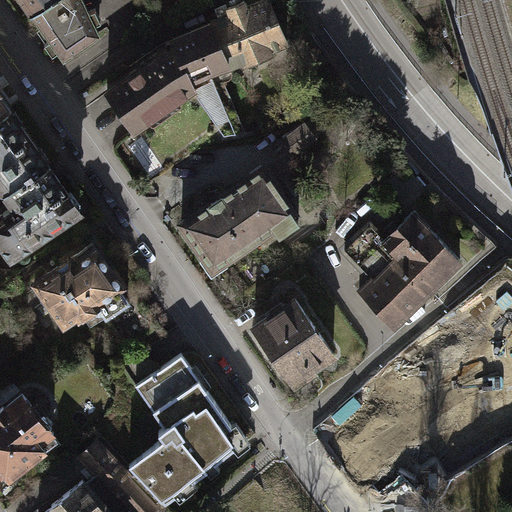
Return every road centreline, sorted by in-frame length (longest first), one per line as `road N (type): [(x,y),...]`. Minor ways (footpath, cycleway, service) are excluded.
road 1 (residential): [(0,21),(341,511)]
road 2 (secondary): [(335,0),(397,87),(511,206)]
